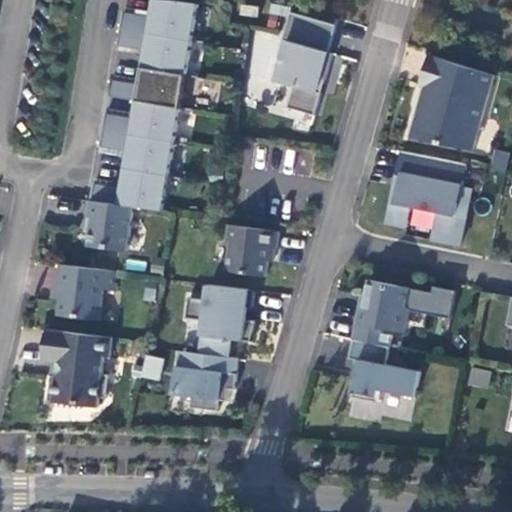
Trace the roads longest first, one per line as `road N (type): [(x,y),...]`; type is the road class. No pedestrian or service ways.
road 1 (residential): [(264,491),(0,489)]
road 2 (residential): [(329,242),(264,491)]
road 3 (residential): [(395,0),(329,242)]
road 4 (residential): [(494,511),(264,491)]
road 5 (residential): [(26,185),(77,161),(99,0)]
road 6 (residential): [(24,0),(1,151),(26,185)]
road 7 (residential): [(329,242),(511,276)]
road 8 (residential): [(26,185),(0,323)]
